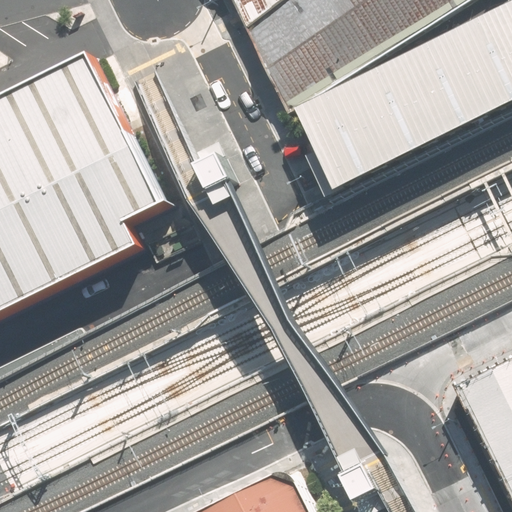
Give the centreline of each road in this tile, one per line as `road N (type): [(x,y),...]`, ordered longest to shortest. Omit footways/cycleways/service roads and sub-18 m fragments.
road 1 (unclassified): [(123,511),(369,399),(403,399)]
road 2 (unclassified): [(294,212),(185,0)]
road 3 (residential): [(511,330),(432,370),(403,399)]
road 4 (residential): [(403,399),(460,511)]
